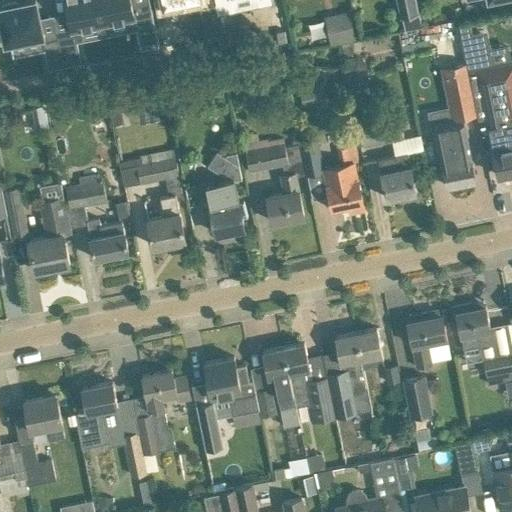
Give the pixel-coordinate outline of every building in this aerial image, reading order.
[(0,11),(2,22),(0,22),(0,41),(43,33),(39,16),(40,16),(38,9),(36,0),(26,0),(23,1),(19,2),(18,0),(11,0),(3,2),(4,5),(0,5),(0,11)] [(100,0),(66,0),(69,10),(72,27),(105,21),(100,0)] [(100,0),(105,21),(134,15),(136,27),(140,43),(157,39),(159,39),(150,0),(145,0),(133,3),(132,0),(100,0)] [(420,11),(417,0),(397,0),(398,2),(400,16),(420,11)] [(222,31),(218,13),(216,1),(199,5),(206,35),(222,31)] [(188,3),(158,10),(164,31),(192,24),(188,3)] [(329,42),(355,36),(349,8),(323,14),(329,42)] [(266,13),(236,18),(238,28),(267,22),(266,13)] [(470,21),(459,22),(467,61),(477,109),(483,140),(491,138),(498,174),(511,171),(511,60),(494,64),(491,48),(487,30),(473,32),(470,21)] [(76,32),(58,35),(64,64),(82,60),(77,39),(76,32)] [(57,35),(43,39),(49,67),(64,64),(58,35),(57,35)] [(467,61),(445,65),(455,114),(477,109),(467,61)] [(188,75),(167,79),(171,96),(192,91),(188,75)] [(46,103),(32,106),(34,114),(48,111),(46,103)] [(363,145),(404,137),(398,106),(357,115),(363,145)] [(442,162),(447,184),(476,179),(464,119),(433,125),(440,163),(442,162)] [(268,139),(268,137),(256,140),(255,132),(243,134),(250,170),(283,163),(288,162),(284,145),(283,136),(268,139)] [(324,168),(324,166),(318,138),(299,142),(306,172),(307,171),(324,168)] [(136,156),(141,181),(164,176),(178,173),(173,147),(136,155),(136,156)] [(387,197),(417,191),(408,150),(379,157),(387,197)] [(341,162),(324,166),(324,168),(328,189),(329,194),(332,208),(349,205),(350,211),(365,207),(361,188),(355,160),(341,162)] [(282,189),(267,192),(269,201),(273,220),(305,214),(297,173),(296,170),(285,172),(279,173),(282,189)] [(99,179),(98,171),(79,175),(81,183),(66,186),(71,208),(107,201),(103,178),(99,179)] [(223,187),(210,190),(213,206),(211,206),(212,212),(216,232),(245,226),(243,215),(247,215),(244,200),(240,201),(236,181),(235,179),(235,177),(229,178),(222,180),(223,187)] [(15,235),(30,232),(21,184),(5,188),(15,235)] [(148,217),(150,225),(154,245),(186,238),(178,199),(176,192),(168,194),(161,196),(164,213),(148,217)] [(35,269),(70,262),(64,232),(72,230),(65,195),(41,200),(48,234),(29,238),(35,269)] [(100,223),(99,217),(86,219),(94,257),(114,253),(115,256),(118,256),(121,256),(125,255),(127,253),(127,250),(129,250),(122,218),(100,223)] [(473,306),(472,301),(452,305),(456,325),(459,324),(464,347),(493,342),(490,327),(491,327),(486,304),(473,306)] [(440,313),(439,308),(421,312),(422,317),(408,320),(417,366),(433,362),(432,360),(451,356),(442,313),(440,313)] [(364,365),(376,363),(376,360),(384,359),(377,326),(357,330),(362,355),(364,365)] [(364,365),(362,355),(357,330),(336,334),(341,359),(346,358),(349,372),(352,389),(367,386),(363,366),(364,365)] [(296,404),(307,401),(303,382),(310,380),(307,366),(310,365),(305,340),(284,344),(289,370),(296,404)] [(296,404),(289,370),(284,344),(263,349),(269,374),(274,373),(281,407),(296,404)] [(511,345),(482,351),(488,383),(511,378),(511,345)] [(237,365),(235,355),(205,361),(212,393),(229,390),(234,413),(260,407),(253,377),(249,378),(246,363),(237,365)] [(151,413),(137,416),(148,469),(158,467),(155,450),(175,446),(171,425),(169,425),(166,410),(165,405),(162,394),(176,391),(178,398),(191,395),(187,373),(174,376),(173,368),(143,374),(147,393),(150,408),(151,413)] [(333,401),(336,415),(349,411),(356,410),(352,389),(349,372),(341,373),(340,374),(328,376),(333,401)] [(412,417),(434,412),(426,374),(404,378),(412,417)] [(312,420),(336,415),(328,376),(310,380),(303,382),(307,401),(312,420)] [(83,446),(110,441),(106,420),(121,417),(113,380),(82,386),(87,409),(75,411),(83,446)] [(262,414),(277,411),(272,387),(257,390),(262,414)] [(65,435),(62,420),(63,420),(57,392),(25,398),(31,426),(48,423),(51,438),(65,435)] [(207,449),(224,445),(220,425),(214,397),(197,400),(207,449)] [(503,511),(511,509),(511,429),(506,431),(510,450),(497,453),(495,456),(495,460),(497,472),(495,472),(503,511)] [(133,475),(146,472),(138,432),(125,434),(133,475)] [(33,435),(20,438),(30,483),(42,480),(56,477),(52,457),(38,460),(33,435)] [(33,497),(20,438),(19,438),(23,459),(0,463),(0,480),(3,494),(17,491),(18,495),(32,492),(33,497)] [(456,442),(457,447),(462,471),(478,468),(474,448),(472,439),(456,442)] [(287,471),(324,468),(323,453),(285,457),(287,471)] [(401,494),(393,455),(357,462),(359,470),(371,468),(377,498),(368,500),(367,495),(366,492),(365,490),(361,488),(357,488),(355,488),(351,489),(349,492),(347,496),(346,499),(347,505),(336,507),(337,511),(386,511),(384,498),(401,494)] [(260,511),(254,481),(237,485),(241,511),(260,511)] [(417,493),(419,505),(421,511),(470,511),(468,498),(467,494),(465,483),(417,493)] [(222,511),(241,511),(237,485),(218,489),(222,511)] [(304,511),(301,496),(285,500),(287,511),(304,511)]
